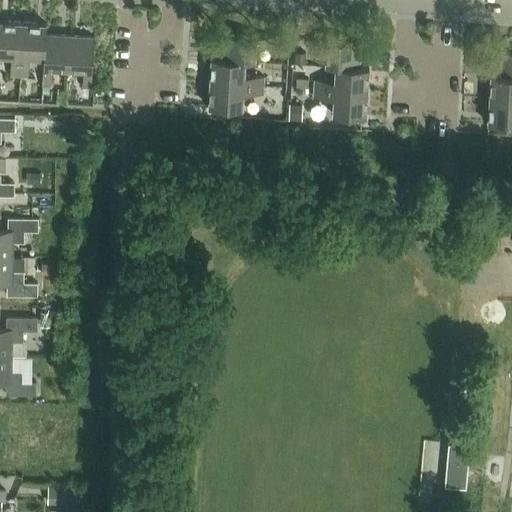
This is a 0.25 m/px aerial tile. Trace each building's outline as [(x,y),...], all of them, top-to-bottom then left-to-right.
[(0,20),(0,54),(11,55),(10,75),(19,75),(21,21),(0,20)] [(21,21),(19,75),(27,75),(28,56),(43,57),(44,33),(45,33),(45,23),(21,21)] [(43,57),(41,84),(50,84),(51,65),(67,66),(69,34),(45,33),(44,33),(43,57)] [(69,34),(67,66),(82,67),(81,87),(91,87),(94,36),(69,34)] [(222,35),(221,58),(245,59),(245,60),(254,60),(255,44),(272,45),(272,38),(222,35)] [(309,40),(308,47),(325,48),(324,65),(336,65),(336,64),(359,66),(360,42),(309,40)] [(511,50),(501,50),(500,74),(511,74),(511,50)] [(295,51),(294,62),(305,63),(306,51),(295,51)] [(211,57),(210,81),(263,84),(264,76),(244,75),(245,60),(245,59),(221,58),(211,57)] [(316,79),(315,88),(368,90),(369,66),(359,66),(336,64),(336,65),(335,79),(316,79)] [(490,74),(489,98),(511,99),(511,74),(500,74),(490,74)] [(296,77),(296,87),(308,87),(308,77),(296,77)] [(210,81),(209,106),(243,107),(244,92),(263,93),(263,84),(210,81)] [(315,88),(315,96),(334,97),(334,113),(367,114),(368,90),(315,88)] [(511,99),(489,98),(488,123),(511,123),(511,99)] [(289,103),(288,119),(301,120),(302,104),(289,103)] [(0,140),(1,141),(1,130),(15,130),(15,117),(0,116),(0,140)] [(80,116),(66,116),(66,127),(80,127),(80,116)] [(0,194),(14,194),(14,181),(0,181),(0,170),(0,194)] [(40,172),(29,172),(29,183),(40,183),(40,172)] [(0,228),(0,255),(13,255),(13,241),(24,241),(24,230),(38,230),(38,217),(8,217),(8,229),(0,228)] [(0,255),(0,281),(7,282),(7,294),(37,294),(38,282),(24,281),(24,270),(13,270),(13,255),(0,255)] [(41,263),(41,274),(50,274),(50,263),(41,263)] [(40,311),(40,325),(51,325),(51,311),(40,311)] [(0,327),(0,354),(12,354),(12,340),(23,340),(23,329),(37,329),(37,316),(7,316),(7,328),(0,327)] [(0,354),(0,380),(6,381),(6,393),(36,393),(36,381),(22,380),(22,369),(11,369),(12,354),(0,354)] [(0,434),(22,435),(22,415),(44,415),(44,402),(3,401),(3,413),(0,412),(0,434)] [(22,455),(22,435),(0,434),(0,456),(2,457),(2,469),(43,469),(43,456),(22,455)] [(470,444),(449,442),(446,484),(467,486),(470,444)] [(505,478),(505,456),(489,455),(489,478),(505,478)] [(78,488),(50,487),(49,502),(78,503),(78,488)]
